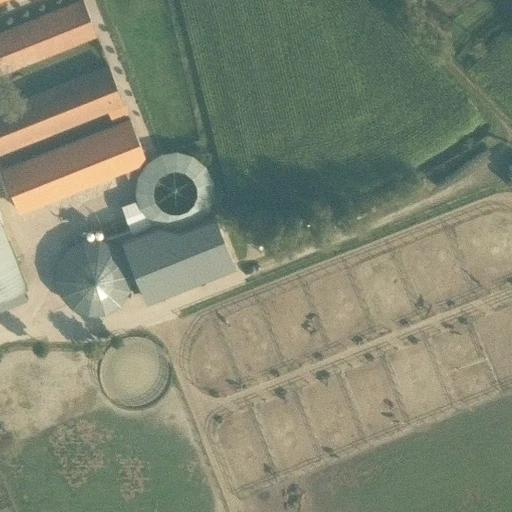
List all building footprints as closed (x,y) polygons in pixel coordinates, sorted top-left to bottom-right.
[(0,72),(95,35),(82,1),(0,33),(0,72)] [(0,150),(122,102),(108,67),(0,110),(0,150)] [(151,174),(135,135),(7,186),(23,225),(151,174)] [(132,235),(120,239),(141,293),(144,300),(234,264),(220,231),(214,214),(165,234),(161,224),(132,235)] [(0,296),(27,286),(0,218),(0,296)]
